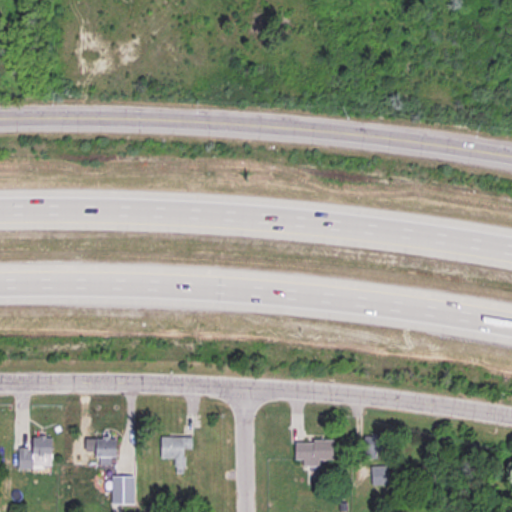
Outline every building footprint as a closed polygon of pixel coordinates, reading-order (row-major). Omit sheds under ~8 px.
[(15,468),(33,468),(33,463),(48,463),(48,435),(28,435),(28,447),(15,447),(15,468)] [(360,458),(379,458),(379,436),(360,436),(360,458)] [(93,464),(111,464),(111,437),(93,437),(93,464)] [(157,459),(171,459),(171,473),(181,473),(181,449),(190,449),(190,437),(157,437),(157,459)] [(292,440),(292,459),(330,459),(330,440),(292,440)] [(369,484),(385,484),(385,468),(369,468),(369,484)]
